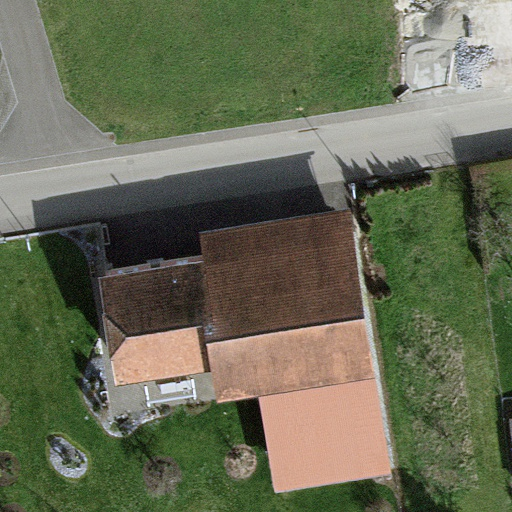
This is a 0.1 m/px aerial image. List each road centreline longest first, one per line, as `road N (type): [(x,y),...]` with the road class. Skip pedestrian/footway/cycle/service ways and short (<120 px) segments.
road 1 (residential): [(511,120),(52,194)]
road 2 (residential): [(1,0),(52,194)]
